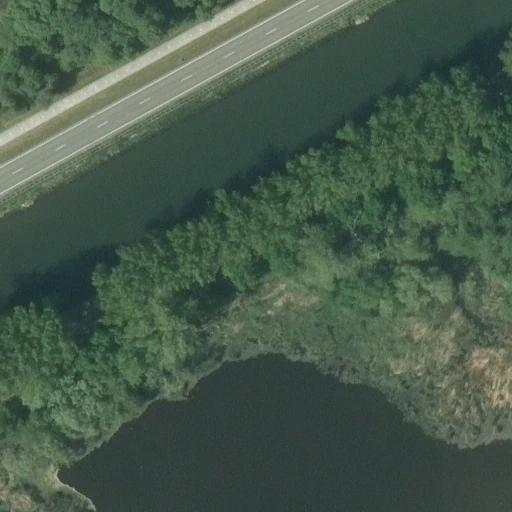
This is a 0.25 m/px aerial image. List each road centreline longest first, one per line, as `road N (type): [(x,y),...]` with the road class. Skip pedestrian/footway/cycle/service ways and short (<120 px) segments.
road 1 (unclassified): [(0,370),(511,91)]
road 2 (secondary): [(0,182),(329,0)]
